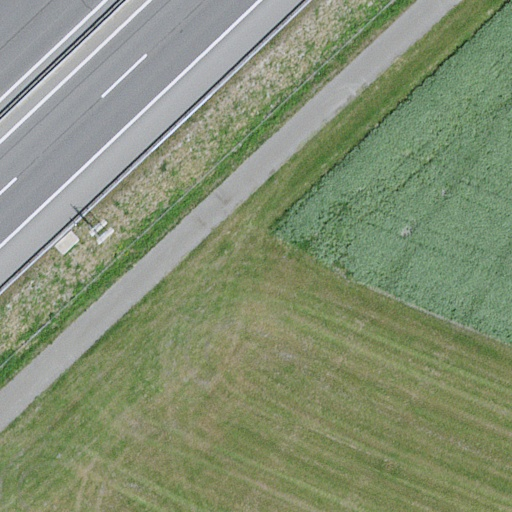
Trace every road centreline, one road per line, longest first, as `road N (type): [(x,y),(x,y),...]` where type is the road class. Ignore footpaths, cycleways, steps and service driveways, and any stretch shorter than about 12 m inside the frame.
road 1 (track): [(438,0),(0,411)]
road 2 (motorway): [(0,184),(194,0)]
